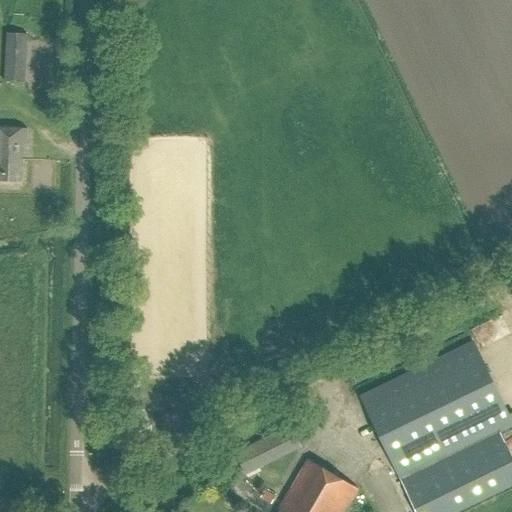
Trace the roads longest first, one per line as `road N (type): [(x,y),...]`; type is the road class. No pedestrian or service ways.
road 1 (unclassified): [(77,511),(86,0)]
road 2 (unclassified): [(84,511),(126,474),(511,283)]
